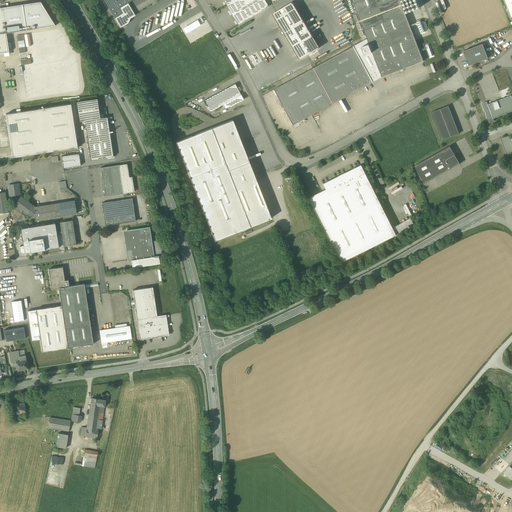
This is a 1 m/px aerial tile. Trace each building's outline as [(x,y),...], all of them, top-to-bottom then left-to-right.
[(103,0),(120,28),(128,23),(130,19),(135,16),(133,12),(131,10),(128,3),(133,0),(103,0)] [(264,0),(222,0),(238,25),(268,7),(264,0)] [(400,0),(352,0),(367,39),(382,77),(409,67),(424,61),(409,23),(400,0)] [(40,2),(2,8),(6,33),(55,26),(40,2)] [(320,48),(292,2),(272,14),(300,60),(320,48)] [(0,54),(9,53),(6,33),(2,8),(0,8),(0,54)] [(367,39),(354,46),(373,82),(382,77),(367,39)] [(483,44),(463,51),(469,66),(488,58),(483,44)] [(354,46),(314,68),(333,104),(359,90),(373,82),(354,46)] [(28,63),(25,52),(20,53),(23,64),(28,63)] [(314,68),(274,89),(294,125),(333,104),(314,68)] [(235,84),(226,89),(214,95),(212,96),(204,101),(207,107),(210,112),(223,105),(241,95),(237,88),(235,84)] [(241,95),(223,105),(225,108),(230,106),(230,107),(243,99),(241,95)] [(511,111),(511,97),(511,95),(502,99),(488,104),(487,101),(481,103),(489,123),(494,121),(493,118),(511,111)] [(97,99),(76,102),(79,122),(85,121),(100,118),(97,99)] [(71,104),(5,114),(12,158),(78,148),(71,104)] [(459,134),(448,106),(435,111),(432,112),(443,140),(459,134)] [(100,118),(85,121),(91,160),(113,157),(107,117),(100,118)] [(271,219),(232,120),(176,142),(215,241),(271,219)] [(511,137),(510,138),(508,136),(501,138),(501,139),(506,153),(511,150),(511,137)] [(450,146),(415,166),(425,184),(435,178),(460,164),(455,155),(450,146)] [(79,154),(62,156),(63,169),(81,166),(79,154)] [(129,177),(127,164),(119,165),(123,194),(134,192),(132,177),(129,177)] [(119,165),(101,168),(105,197),(123,194),(119,165)] [(361,165),(324,184),(326,189),(321,192),(309,198),(341,263),(354,256),(376,245),(396,235),(381,205),(381,204),(368,179),(361,165)] [(18,184),(8,186),(10,195),(14,195),(16,195),(19,194),(18,184)] [(25,200),(21,197),(17,201),(16,203),(13,207),(25,216),(35,215),(36,215),(35,207),(28,202),(28,201),(27,200),(25,200)] [(132,199),(101,203),(105,226),(136,221),(132,199)] [(74,201),(59,203),(61,216),(76,214),(74,201)] [(59,203),(35,207),(36,215),(35,215),(36,220),(61,216),(59,203)] [(72,221),(60,222),(64,247),(76,245),(72,221)] [(55,223),(21,229),(23,240),(43,237),(45,249),(59,247),(55,223)] [(127,231),(131,260),(136,259),(154,256),(152,242),(150,227),(127,231)] [(160,240),(152,242),(154,256),(159,256),(162,255),(160,240)] [(154,256),(136,259),(137,267),(160,264),(159,256),(154,256)] [(63,267),(48,269),(51,289),(59,288),(69,286),(68,280),(65,281),(63,267)] [(61,306),(67,348),(93,344),(84,284),(69,286),(59,288),(61,306)] [(152,287),(132,290),(140,340),(146,339),(146,338),(168,334),(166,320),(167,320),(166,315),(157,316),(152,287)] [(14,322),(24,320),(21,301),(12,302),(14,322)] [(67,348),(61,306),(36,310),(40,340),(42,352),(67,348)] [(36,310),(28,311),(32,341),(40,340),(36,310)] [(130,326),(99,331),(101,343),(132,338),(130,326)] [(22,361),(18,362),(19,371),(30,369),(28,354),(21,356),(22,361)] [(107,399),(93,397),(88,427),(82,426),(81,436),(102,438),(107,399)] [(24,403),(17,404),(11,404),(12,418),(18,417),(18,416),(26,415),(24,403)] [(70,420),(51,417),(50,428),(69,430),(70,420)] [(70,435),(60,433),(57,447),(67,449),(70,435)] [(99,452),(87,449),(84,466),(96,468),(99,452)]
